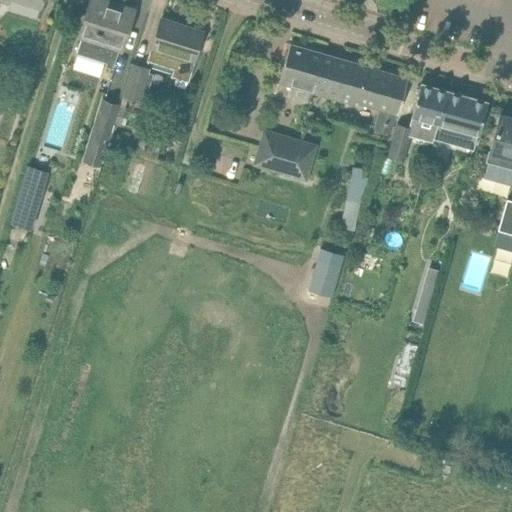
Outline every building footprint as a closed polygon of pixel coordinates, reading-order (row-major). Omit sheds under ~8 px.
[(107,0),(90,0),(86,14),(79,36),(81,37),(77,52),(107,61),(106,65),(113,67),(119,49),(122,50),(135,9),(107,0)] [(161,17),(148,59),(177,68),(175,76),(172,84),(185,88),(188,80),(203,30),(161,17)] [(279,82),(314,92),(325,53),(290,43),(279,82)] [(325,53),(314,92),(357,104),(358,101),(380,107),(374,128),(389,133),(396,112),(398,112),(408,77),(325,53)] [(122,95),(140,101),(141,101),(148,78),(151,79),(154,70),(150,69),(151,68),(132,62),(122,95)] [(438,122),(435,133),(445,101),(448,89),(421,81),(412,115),(438,122)] [(448,89),(445,101),(435,133),(475,145),(478,133),(478,134),(488,100),(448,89)] [(100,94),(86,158),(103,161),(116,97),(100,94)] [(486,161),(511,167),(511,114),(500,111),(486,161)] [(413,127),(396,122),(390,147),(391,147),(388,157),(404,161),(413,127)] [(260,146),(294,156),(299,140),(299,139),(265,129),(260,146)] [(299,139),(299,140),(294,156),(260,146),(255,164),(307,179),(317,144),(299,139)] [(28,164),(10,222),(32,229),(49,170),(28,164)] [(366,170),(349,167),(337,225),(354,229),(366,170)] [(511,232),(511,199),(507,198),(498,228),(511,232)] [(312,257),(306,289),(331,294),(337,262),(312,257)] [(425,323),(440,271),(429,268),(414,320),(425,323)]
